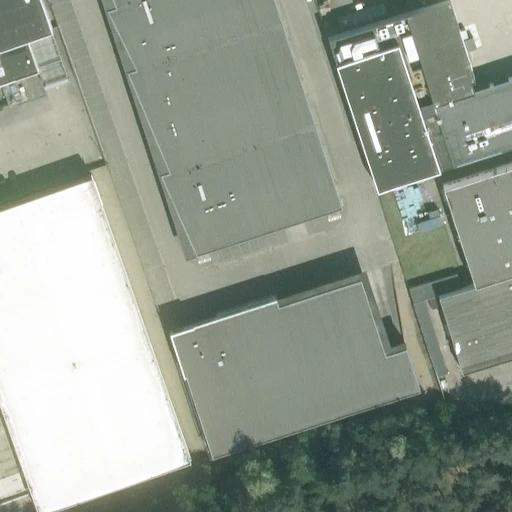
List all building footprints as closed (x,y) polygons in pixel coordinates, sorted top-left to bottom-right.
[(42,0),(0,0),(0,81),(39,68),(28,37),(52,28),(42,0)] [(282,18),(275,0),(127,0),(115,4),(107,6),(135,65),(282,18)] [(448,0),(439,0),(328,36),(336,62),(377,188),(439,168),(422,114),(435,109),(433,103),(470,91),(467,80),(474,78),(448,0)] [(282,18),(135,65),(127,68),(169,168),(315,121),(282,18)] [(435,109),(422,114),(439,168),(511,144),(511,77),(470,91),(433,103),(435,109)] [(342,205),(315,121),(169,168),(160,171),(196,252),(342,205)] [(511,161),(445,183),(477,283),(511,271),(511,161)] [(0,402),(38,511),(191,459),(92,174),(0,205),(0,402)] [(511,355),(511,271),(477,283),(439,296),(463,372),(511,355)] [(276,295),(215,314),(169,329),(183,373),(185,372),(212,454),(420,387),(406,343),(385,350),(361,275),(278,301),(276,295)]
